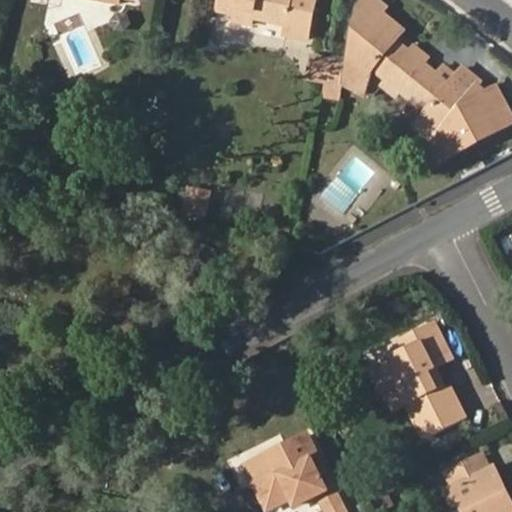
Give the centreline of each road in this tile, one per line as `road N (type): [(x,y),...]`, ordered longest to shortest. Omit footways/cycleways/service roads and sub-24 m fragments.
road 1 (tertiary): [(0,462),(450,223)]
road 2 (residential): [(450,223),(511,350)]
